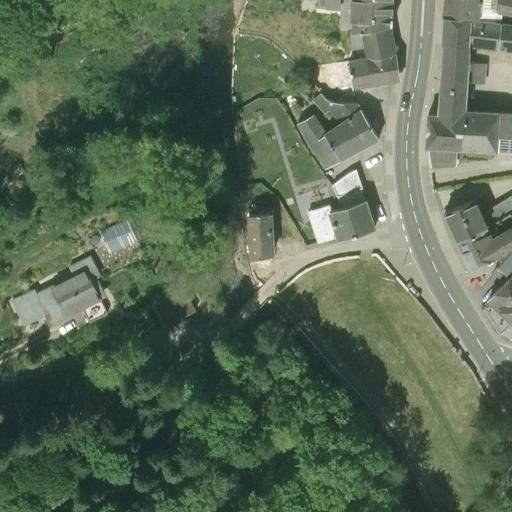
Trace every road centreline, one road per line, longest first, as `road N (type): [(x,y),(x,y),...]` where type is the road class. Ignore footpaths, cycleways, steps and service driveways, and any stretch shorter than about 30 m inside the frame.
road 1 (track): [(68,433),(96,435),(217,389),(263,402),(270,419),(200,412),(17,511)]
road 2 (secondary): [(422,0),(407,180),(438,285),(495,370)]
road 3 (track): [(172,368),(0,476)]
